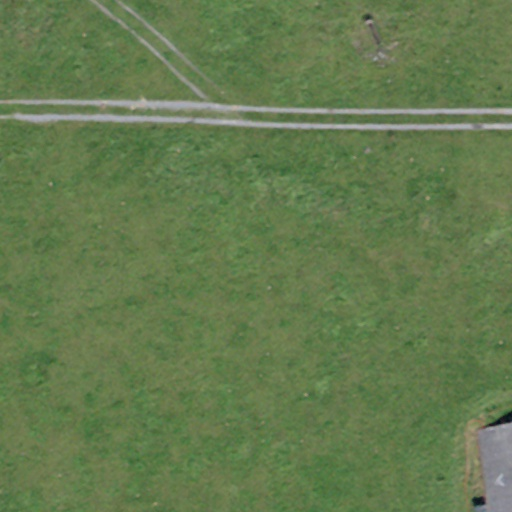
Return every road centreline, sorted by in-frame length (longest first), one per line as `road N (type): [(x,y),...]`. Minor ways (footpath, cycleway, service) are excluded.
road 1 (track): [(511,133),(21,122)]
road 2 (track): [(241,128),(83,0)]
